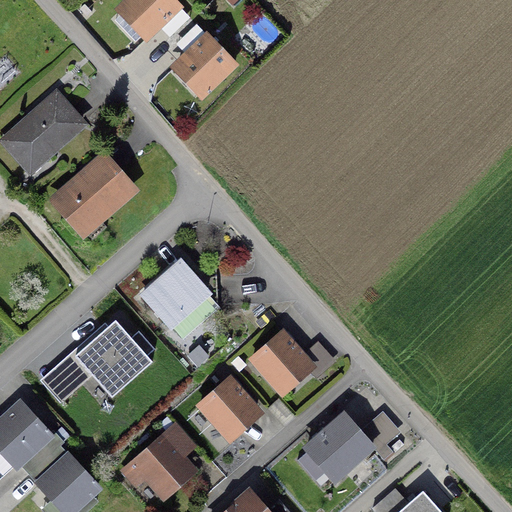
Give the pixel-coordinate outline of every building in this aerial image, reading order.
[(144,32),(148,36),(177,8),(169,0),(127,0),(120,7),(124,11),(113,21),(131,40),(136,40),(144,32)] [(232,66),(205,37),(176,64),(204,93),(232,66)] [(26,171),(80,123),(56,96),(29,120),(25,116),(17,124),(20,128),(2,144),(26,171)] [(130,191),(119,178),(102,158),(53,201),(76,228),(91,215),(96,221),(130,191)] [(166,326),(205,291),(180,262),(140,297),(166,326)] [(141,359),(113,322),(76,351),(104,387),(141,359)] [(307,363),(280,333),(250,360),(277,390),(307,363)] [(254,410),(228,379),(197,406),(224,436),(254,410)] [(282,428),(293,418),(276,399),(265,409),(282,428)] [(17,463),(27,474),(58,446),(61,443),(51,432),(47,435),(19,405),(0,423),(0,452),(13,466),(17,463)] [(304,449),(332,481),(370,448),(342,416),(304,449)] [(138,472),(158,494),(188,468),(162,437),(122,472),(129,480),(138,472)] [(386,449),(391,455),(402,445),(397,439),(386,449)] [(68,511),(95,488),(58,446),(27,474),(62,511),(68,511)] [(444,511),(423,489),(399,511),(444,511)] [(287,511),(277,501),(264,511),(247,492),(224,511),(287,511)]
